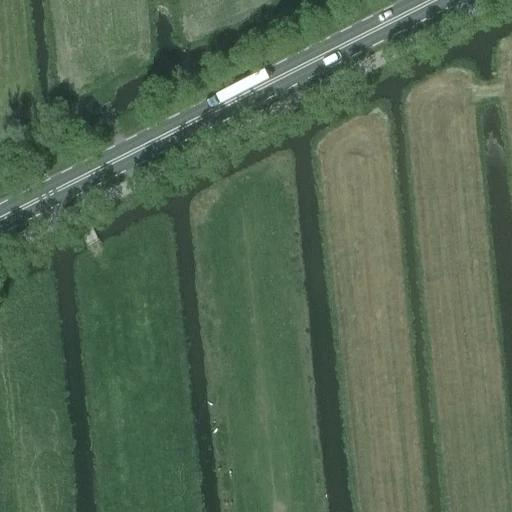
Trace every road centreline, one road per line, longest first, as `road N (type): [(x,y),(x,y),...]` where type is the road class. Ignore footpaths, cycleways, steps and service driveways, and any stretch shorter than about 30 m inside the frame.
road 1 (unclassified): [(0,251),(501,0)]
road 2 (primary): [(0,223),(443,0)]
